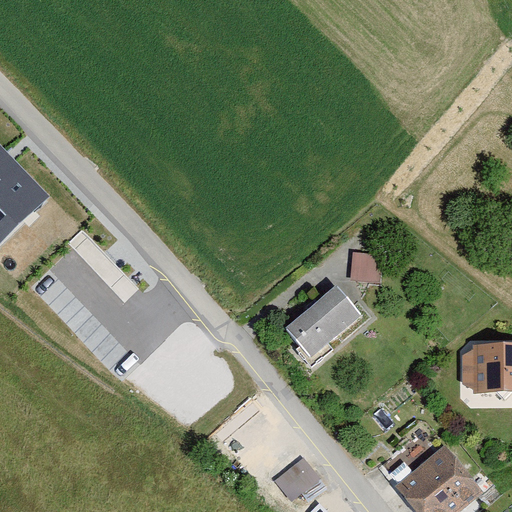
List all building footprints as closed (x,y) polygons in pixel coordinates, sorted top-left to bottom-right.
[(0,145),(0,247),(51,199),(0,145)] [(383,262),(357,260),(354,285),(381,288),(383,262)] [(338,293),(286,331),(310,361),(364,322),(338,293)] [(464,363),(463,394),(476,399),(511,400),(511,352),(481,351),(464,363)] [(447,449),(401,491),(417,511),(462,511),(483,494),(447,449)] [(274,475),(291,503),(324,484),(308,456),(274,475)] [(332,511),(317,497),(302,511),(332,511)]
